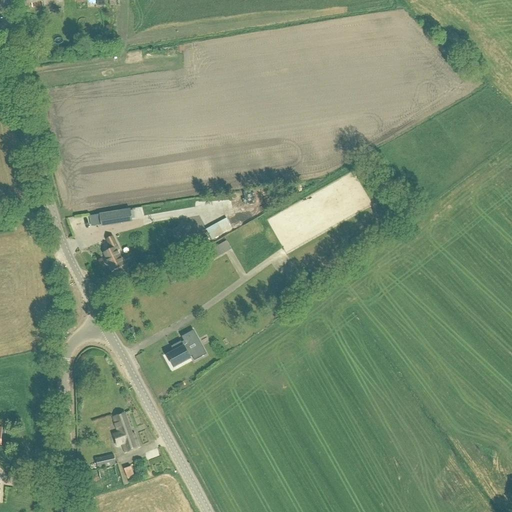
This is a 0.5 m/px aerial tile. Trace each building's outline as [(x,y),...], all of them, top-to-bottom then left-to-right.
[(42,4),(61,2),(60,0),(25,0),(26,4),(33,4),(34,8),(42,7),(42,4)] [(133,221),(131,209),(101,213),(103,226),(133,221)] [(231,227),(227,219),(218,224),(223,232),(231,227)] [(111,272),(123,266),(116,251),(118,250),(112,238),(106,241),(110,250),(102,254),(111,272)] [(224,241),(207,250),(211,258),(229,249),(224,241)] [(176,282),(171,271),(167,273),(172,284),(176,282)] [(283,307),(296,298),(291,291),(278,300),(283,307)] [(193,307),(186,309),(189,317),(196,315),(193,307)] [(173,368),(190,359),(185,348),(191,345),(187,339),(175,345),(178,351),(167,357),(173,368)] [(133,435),(126,413),(114,417),(119,432),(112,435),(116,447),(123,444),(126,453),(139,449),(134,435),(133,435)] [(103,426),(98,427),(101,438),(106,437),(103,426)] [(98,468),(116,464),(113,455),(96,459),(98,468)] [(129,467),(121,470),(125,480),(132,478),(129,467)]
